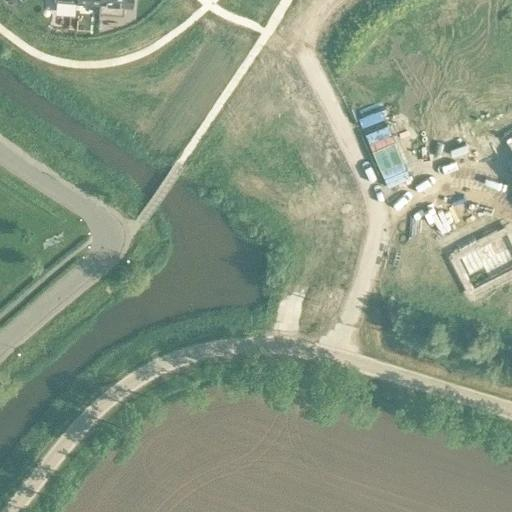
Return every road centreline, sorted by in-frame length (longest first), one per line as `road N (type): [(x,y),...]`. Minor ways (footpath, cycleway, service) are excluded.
road 1 (unclassified): [(14,511),(80,427),(136,377),(206,349),(328,354)]
road 2 (residential): [(0,152),(100,218),(111,236),(107,254),(0,345)]
road 3 (residential): [(375,212),(361,159),(306,68),(266,33)]
road 4 (unclassified): [(328,354),(511,411)]
road 5 (residential): [(375,212),(464,167),(478,168),(511,206)]
road 6 (residential): [(328,354),(363,275),(375,212)]
